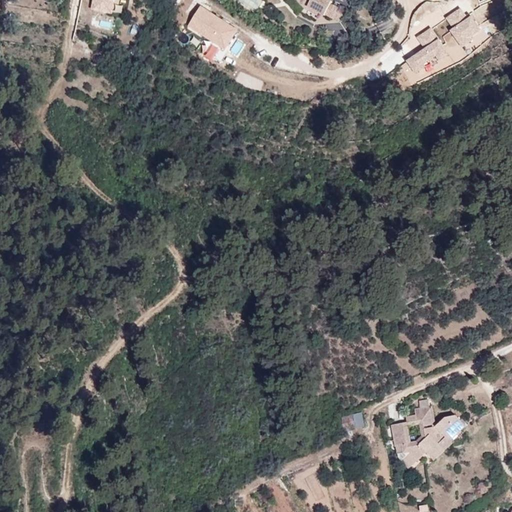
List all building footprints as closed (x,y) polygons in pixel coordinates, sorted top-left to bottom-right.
[(93,0),(92,8),(111,12),(113,0),(93,0)] [(236,0),(256,13),(263,3),(258,0),(255,0),(256,0),(257,2),(257,4),(255,5),(253,5),(252,6),(242,0),(236,0)] [(298,0),(307,10),(318,15),(320,12),(341,22),(347,9),(328,0),(298,0)] [(202,1),(188,22),(226,48),(241,26),(202,1)] [(448,30),(441,36),(445,42),(443,43),(431,26),(415,37),(424,48),(405,61),(406,63),(399,67),(407,79),(482,30),(472,15),(467,16),(460,6),(444,18),(451,27),(448,30)] [(428,400),(421,401),(422,408),(430,407),(428,400)] [(415,409),(416,415),(417,421),(423,421),(424,422),(424,426),(433,424),(430,407),(422,408),(415,409)] [(354,416),(342,418),(344,431),(352,429),(356,429),(354,416)] [(407,423),(393,426),(397,446),(402,445),(404,454),(410,453),(418,462),(427,453),(431,458),(439,450),(439,444),(445,451),(456,441),(454,439),(467,426),(457,416),(447,418),(437,427),(425,429),(426,438),(419,444),(417,442),(411,443),(407,423)] [(445,451),(439,444),(439,450),(431,458),(434,461),(445,451)] [(397,446),(400,458),(409,469),(418,462),(410,453),(404,454),(402,445),(397,446)]
